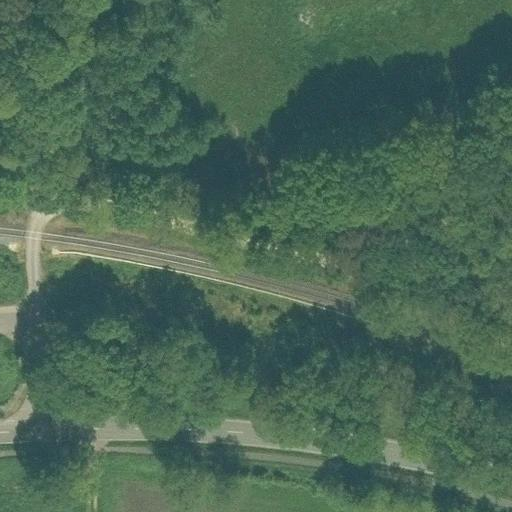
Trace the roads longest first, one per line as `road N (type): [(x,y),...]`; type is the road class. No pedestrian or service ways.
road 1 (secondary): [(511,480),(354,443),(208,430),(0,430)]
road 2 (track): [(52,198),(301,262),(394,265),(511,150)]
road 3 (track): [(52,198),(35,0)]
